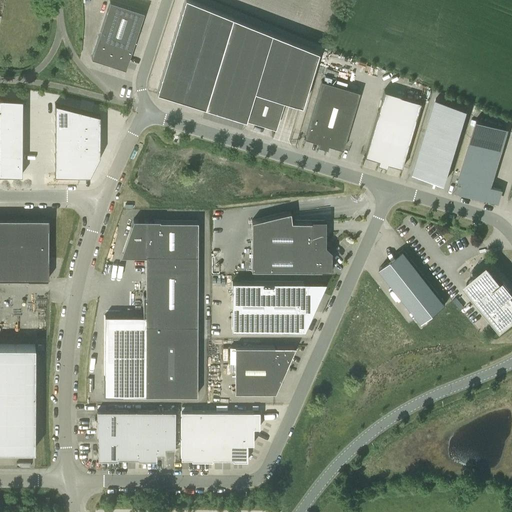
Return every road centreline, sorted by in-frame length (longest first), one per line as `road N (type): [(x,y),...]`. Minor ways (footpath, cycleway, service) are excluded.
road 1 (residential): [(68,479),(258,477),(389,188)]
road 2 (residential): [(68,479),(67,356),(100,203)]
road 3 (secondary): [(300,511),(341,460),(395,415),(511,362)]
road 4 (residential): [(143,112),(389,188)]
road 5 (residential): [(389,188),(494,220),(511,236)]
